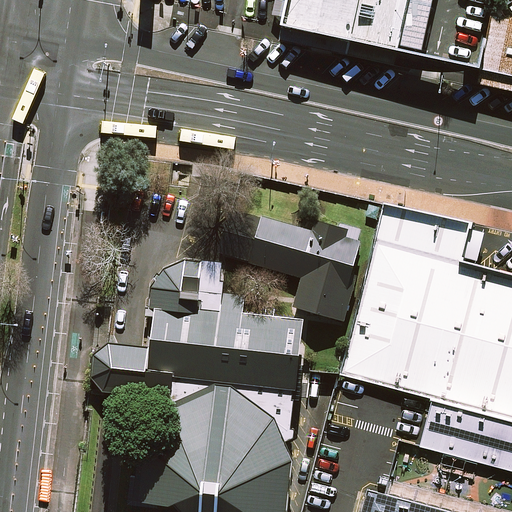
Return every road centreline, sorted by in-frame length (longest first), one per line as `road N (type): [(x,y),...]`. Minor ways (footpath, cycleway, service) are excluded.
road 1 (secondary): [(511,174),(61,91)]
road 2 (secondary): [(67,40),(140,45),(511,137)]
road 3 (secondary): [(61,91),(9,511)]
